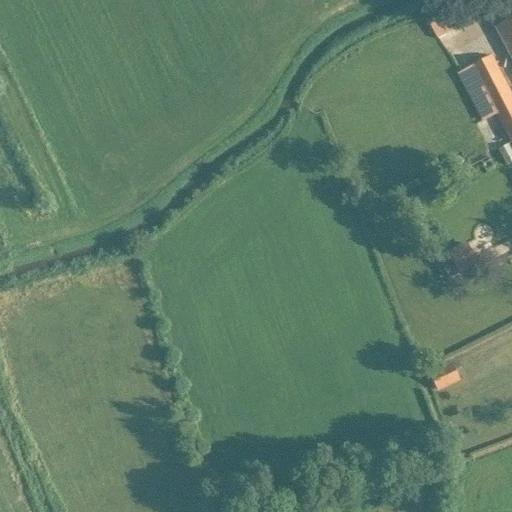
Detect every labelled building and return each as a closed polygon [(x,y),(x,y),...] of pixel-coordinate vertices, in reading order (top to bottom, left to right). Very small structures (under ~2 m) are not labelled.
[(430,26),(437,39),(450,32),(442,19),(430,26)] [(511,19),(496,28),(511,57),(511,98),(490,57),(460,73),(485,121),(497,115),(511,143),(511,19)] [(498,150),(507,165),(511,162),(511,148),(509,144),(498,150)] [(448,252),(460,273),(479,264),(467,243),(448,252)] [(452,367),(432,377),(439,392),(459,381),(452,367)]
